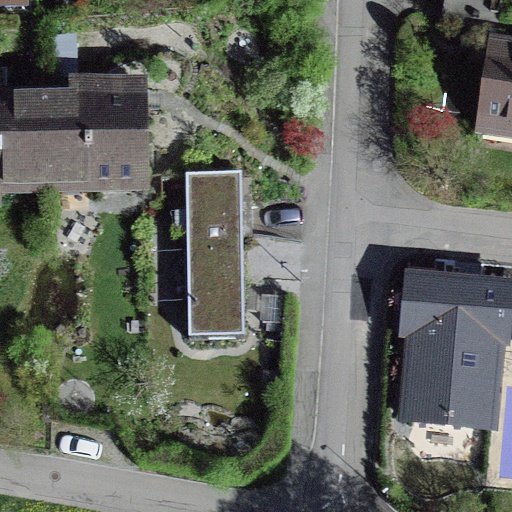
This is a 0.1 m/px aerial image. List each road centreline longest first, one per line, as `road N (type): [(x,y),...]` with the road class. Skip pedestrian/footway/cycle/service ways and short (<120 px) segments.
road 1 (residential): [(332,511),(368,226)]
road 2 (residential): [(0,477),(261,511)]
road 3 (residential): [(368,226),(370,0)]
road 4 (residential): [(511,243),(368,226)]
